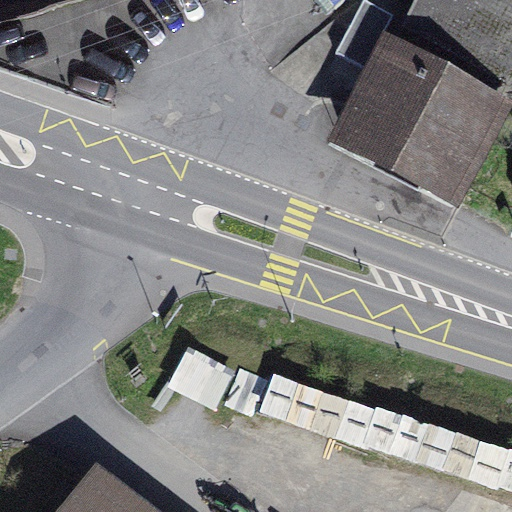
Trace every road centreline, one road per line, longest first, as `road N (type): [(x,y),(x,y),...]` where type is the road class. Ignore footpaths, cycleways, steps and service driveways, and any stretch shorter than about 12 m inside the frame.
road 1 (primary): [(136,193),(511,321)]
road 2 (unclassified): [(136,193),(84,308),(0,380)]
road 3 (primary): [(0,147),(136,193)]
